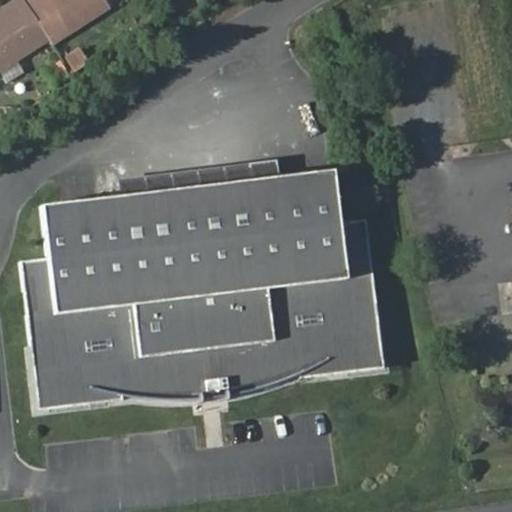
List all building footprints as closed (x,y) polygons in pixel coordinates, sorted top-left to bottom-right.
[(0,70),(15,60),(48,40),(24,1),(22,0),(17,0),(3,9),(7,15),(0,18),(0,70)] [(48,40),(51,44),(108,8),(102,0),(26,0),(24,1),(48,40)] [(78,47),(62,57),(73,73),(88,63),(78,47)] [(48,68),(56,81),(70,72),(62,59),(48,68)] [(15,60),(0,70),(0,75),(5,84),(23,73),(15,60)] [(226,393),(227,400),(228,400),(230,399),(231,399),(232,398),(233,398),(234,398),(235,398),(236,397),(238,397),(239,396),(241,395),(242,395),(243,395),(245,394),(247,394),(247,393),(248,393),(250,392),(251,392),(253,391),(254,391),(255,391),(256,390),(257,390),(258,390),(259,389),(260,389),(261,388),(262,388),(263,388),(264,388),(265,387),(266,387),(268,386),(269,386),(270,385),(271,385),(272,385),(274,384),(276,383),(277,383),(280,381),(281,381),(282,380),(284,380),(286,379),(287,379),(288,378),(289,378),(290,377),(291,377),(292,377),(293,377),(294,376),(295,376),(297,375),(299,374),(300,378),(383,368),(366,221),(339,225),(334,172),(45,205),(51,257),(24,261),(41,409),(124,399),(124,395),(127,395),(128,396),(134,396),(135,397),(140,397),(140,398),(141,397),(142,397),(143,398),(149,398),(150,399),(158,399),(159,400),(167,400),(168,401),(169,400),(170,400),(170,401),(179,401),(180,402),(181,402),(182,401),(183,401),(183,402),(201,403),(200,396),(226,393)] [(226,393),(200,396),(201,403),(201,406),(227,403),(227,400),(226,393)]
